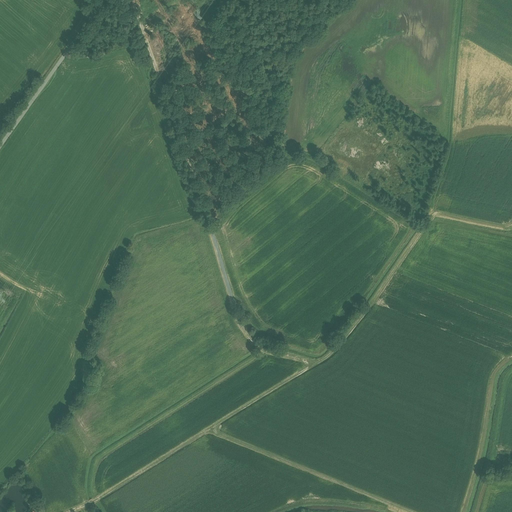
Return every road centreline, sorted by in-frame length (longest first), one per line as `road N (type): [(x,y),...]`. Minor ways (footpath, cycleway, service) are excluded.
road 1 (track): [(314,362),(250,344),(240,333),(205,219),(119,0)]
road 2 (track): [(212,431),(333,347),(434,215),(511,229)]
road 3 (track): [(410,511),(212,431)]
road 4 (unclassified): [(98,8),(0,147)]
road 5 (track): [(212,431),(70,511)]
